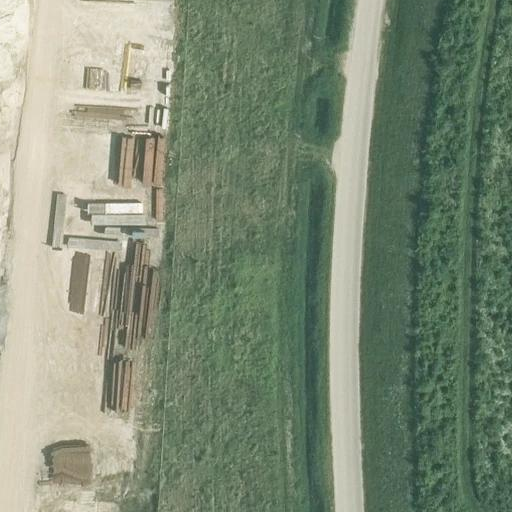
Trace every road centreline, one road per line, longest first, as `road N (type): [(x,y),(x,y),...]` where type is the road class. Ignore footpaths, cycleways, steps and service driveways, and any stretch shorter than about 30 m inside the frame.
road 1 (unclassified): [(349,511),(346,221),(369,0)]
road 2 (track): [(41,0),(0,423)]
